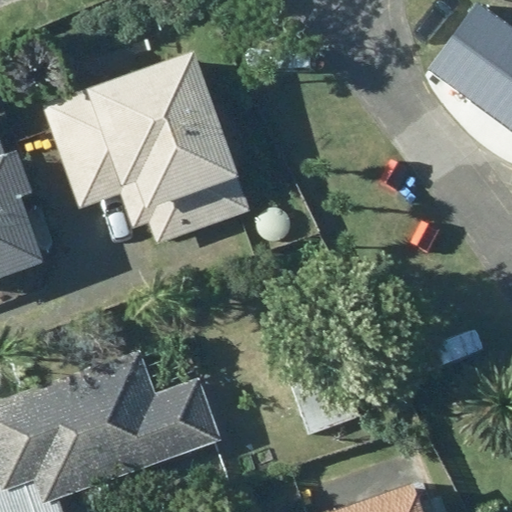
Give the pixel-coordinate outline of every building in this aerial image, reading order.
[(511,25),(477,0),(426,69),(511,132),(511,25)] [(249,218),(189,60),(40,116),(78,216),(138,193),(160,251),(249,218)] [(0,290),(46,273),(0,152),(0,290)] [(257,239),(262,242),(268,244),(274,244),(280,242),(285,238),(289,233),(290,227),(290,220),(287,215),(283,210),(278,207),(271,206),(265,207),(259,210),(254,214),(252,221),(251,227),(253,234),(257,239)] [(134,360),(0,404),(0,511),(59,511),(53,503),(225,445),(205,386),(149,405),(134,360)] [(329,360),(279,379),(303,439),(353,420),(329,360)] [(431,511),(421,482),(333,511),(431,511)]
